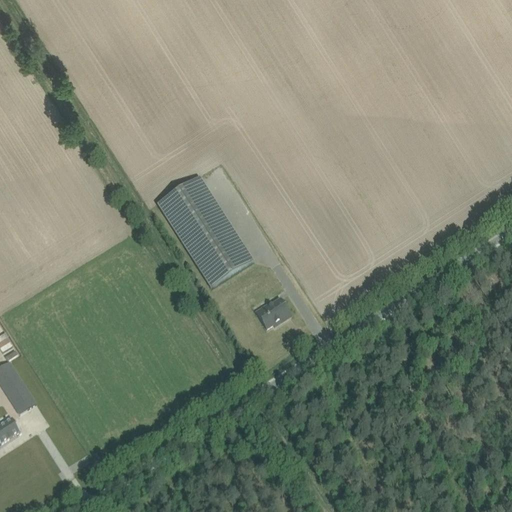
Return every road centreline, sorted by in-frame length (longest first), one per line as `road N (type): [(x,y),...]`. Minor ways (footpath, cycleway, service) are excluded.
road 1 (track): [(325,511),(0,0)]
road 2 (unclassified): [(75,511),(511,229)]
